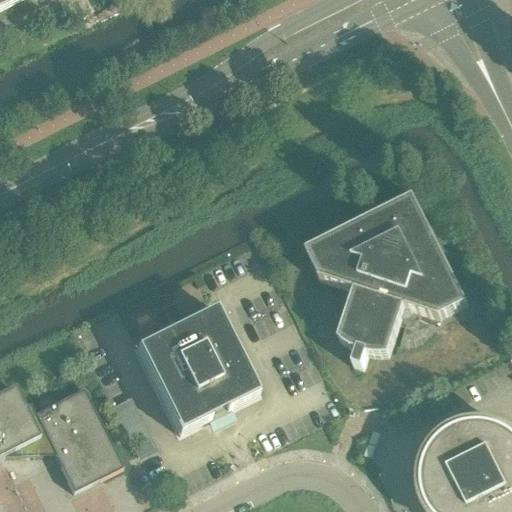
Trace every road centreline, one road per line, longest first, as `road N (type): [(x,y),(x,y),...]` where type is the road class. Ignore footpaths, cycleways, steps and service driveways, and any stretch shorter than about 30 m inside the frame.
road 1 (secondary): [(214,88),(0,195)]
road 2 (secondary): [(214,88),(425,0)]
road 3 (unclassified): [(192,511),(288,472),(332,477),(372,511)]
road 4 (secondary): [(345,0),(271,38),(214,88)]
road 5 (unclassified): [(511,124),(450,0)]
